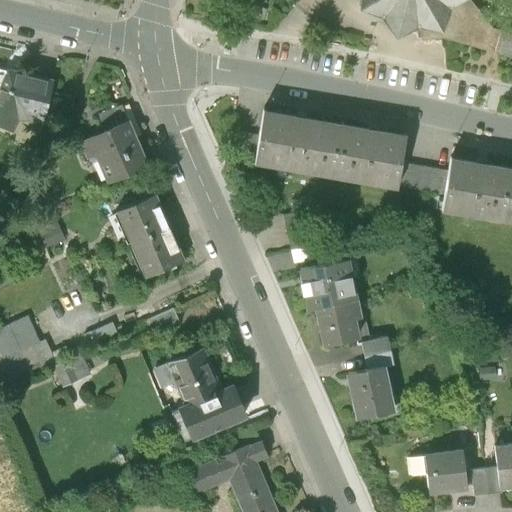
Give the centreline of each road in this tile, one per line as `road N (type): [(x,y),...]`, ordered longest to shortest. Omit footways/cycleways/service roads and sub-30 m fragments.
road 1 (tertiary): [(345,511),(185,148),(155,52)]
road 2 (tertiary): [(511,133),(155,52)]
road 3 (tertiary): [(0,13),(155,52)]
